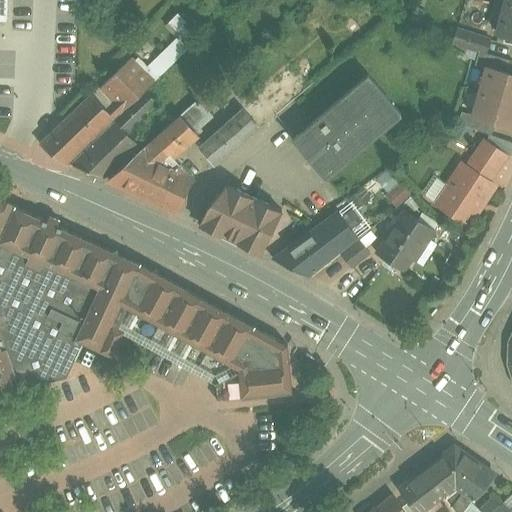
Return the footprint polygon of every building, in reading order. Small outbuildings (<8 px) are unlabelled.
[(511,0),(507,0),(499,34),(511,36),(511,0)] [(198,39),(176,16),(167,25),(189,48),(198,39)] [(492,39),(459,29),(455,43),(481,51),(488,53),(492,39)] [(511,60),(488,53),(481,51),(477,64),(489,68),(489,67),(511,73),(511,71),(511,60)] [(133,57),(101,88),(115,103),(108,110),(115,118),(116,119),(146,90),(156,80),(133,57)] [(511,73),(489,67),(489,68),(482,91),(511,99),(511,73)] [(368,76),(294,139),(327,179),(329,178),(402,115),(368,76)] [(116,119),(115,120),(128,132),(159,102),(146,90),(116,119)] [(511,99),(482,91),(475,115),(497,122),(511,126),(511,99)] [(93,94),(42,144),(66,165),(115,118),(108,110),(93,94)] [(199,100),(178,119),(188,131),(209,112),(199,100)] [(235,110),(189,149),(208,171),(254,132),(235,110)] [(497,122),(475,115),(463,112),(460,123),(491,134),(494,135),(497,122)] [(116,121),(72,164),(106,177),(140,144),(128,132),(115,120),(116,121)] [(170,126),(122,169),(121,168),(109,178),(165,205),(183,189),(192,181),(179,165),(171,172),(165,166),(175,158),(177,160),(179,161),(187,153),(187,151),(185,149),(188,147),(170,126)] [(511,141),(494,135),(491,134),(487,147),(508,155),(511,156),(511,154),(511,141)] [(487,147),(483,145),(468,167),(490,182),(508,155),(487,147)] [(490,182),(468,167),(458,183),(453,179),(438,202),(445,208),(446,212),(453,216),(457,216),(471,225),(497,186),(490,182)] [(427,178),(417,195),(427,201),(437,184),(427,178)] [(284,211),(228,185),(210,205),(201,225),(264,255),(284,211)] [(183,189),(165,205),(179,212),(189,191),(183,189)] [(0,235),(2,236),(16,206),(0,198),(0,235)] [(65,228),(43,218),(42,216),(40,217),(38,216),(37,213),(34,214),(16,206),(2,236),(0,239),(0,394),(68,377),(77,359),(95,368),(103,351),(143,264),(132,259),(131,256),(128,257),(125,255),(124,256),(123,253),(121,254),(121,253),(119,253),(118,251),(116,251),(114,251),(113,248),(110,249),(107,247),(106,247),(105,245),(103,246),(103,245),(100,244),(99,244),(98,241),(96,242),(95,242),(93,241),(93,239),(91,240),(89,239),(88,239),(87,236),(85,237),(82,236),(81,236),(80,233),(78,234),(77,234),(74,232),(73,230),(70,231),(70,230),(68,230),(67,227),(65,228)] [(340,212),(275,258),(309,275),(358,236),(340,212)] [(406,212),(378,253),(405,270),(423,244),(427,247),(436,232),(406,212)] [(361,240),(343,255),(354,267),(371,253),(361,240)] [(289,344),(143,263),(143,264),(103,351),(114,356),(125,332),(217,383),(219,398),(218,399),(219,400),(294,393),(289,344)] [(456,447),(428,468),(448,494),(457,488),(473,459),(456,447)] [(496,475),(473,459),(457,488),(475,500),(496,475)] [(428,468),(406,485),(426,511),(448,494),(428,468)] [(408,511),(394,494),(370,511),(408,511)] [(511,511),(511,510),(504,502),(493,511),(511,511)]
